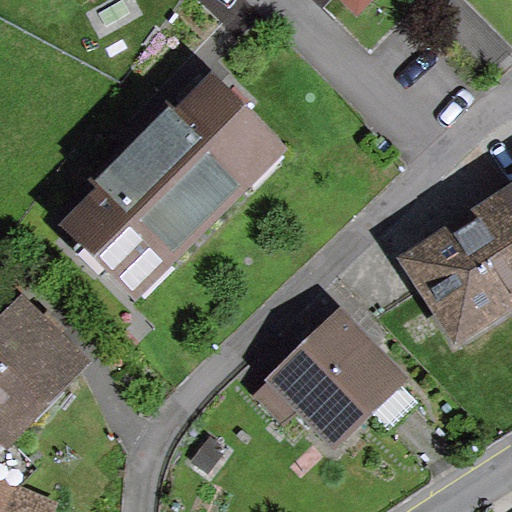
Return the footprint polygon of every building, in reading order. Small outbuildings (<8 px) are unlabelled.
[(352,0),(364,9),(371,0),(352,0)] [(275,154),(213,92),(178,126),(168,119),(98,188),(106,197),(72,232),(134,295),(275,154)] [(511,301),(511,218),(505,207),(412,267),(458,337),(511,301)] [(0,435),(8,443),(92,352),(19,286),(0,306),(0,435)] [(341,326),(279,385),(333,442),(366,410),(387,432),(416,404),(341,326)] [(49,511),(51,507),(0,484),(0,511),(49,511)]
